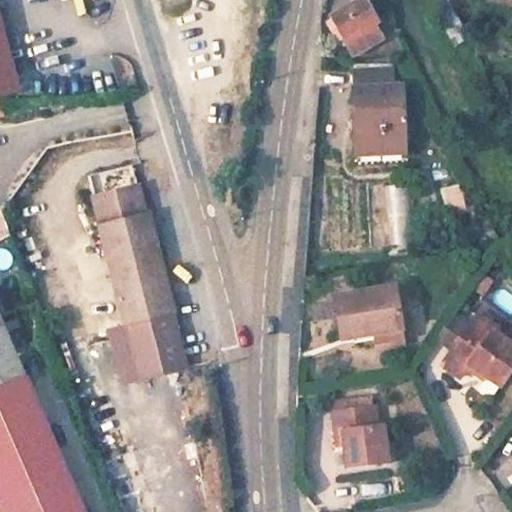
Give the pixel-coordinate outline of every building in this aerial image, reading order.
[(344,34),(354,53),(371,44),(361,24),(377,16),(368,0),(352,0),(326,16),(338,37),(344,34)] [(342,53),(349,135),(404,131),(396,50),(350,57),(342,53)] [(458,184),(437,188),(442,210),(463,206),(458,184)] [(390,247),(410,246),(406,185),(386,186),(390,247)] [(139,192),(97,203),(125,321),(140,382),(184,371),(169,312),(173,310),(150,217),(145,218),(139,192)] [(475,293),(485,280),(476,274),(467,287),(475,293)] [(397,334),(390,289),(326,302),(334,346),(368,339),(397,334)] [(446,317),(429,340),(444,352),(461,328),(446,317)] [(458,372),(487,395),(511,360),(511,357),(484,337),(487,333),(468,319),(461,328),(444,352),(432,368),(451,381),(458,372)] [(0,387),(25,377),(0,325),(0,387)] [(368,339),(371,351),(399,345),(397,334),(368,339)] [(0,511),(88,511),(25,377),(0,387),(0,511)] [(382,466),(373,425),(365,426),(362,410),(359,411),(358,403),(327,409),(329,417),(325,418),(328,435),(335,434),(343,473),(382,466)]
